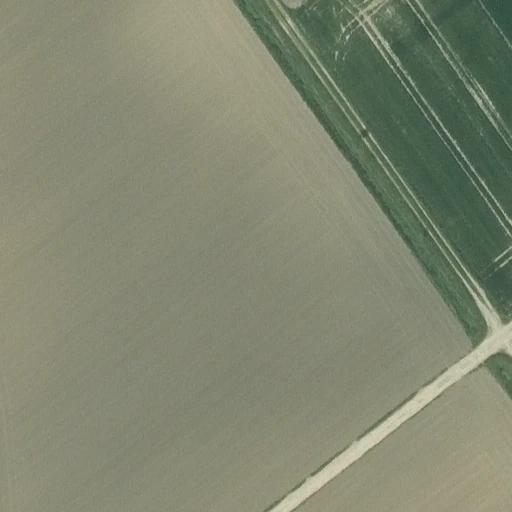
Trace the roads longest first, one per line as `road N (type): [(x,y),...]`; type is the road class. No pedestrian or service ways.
road 1 (track): [(270,0),(511,345)]
road 2 (track): [(279,511),(511,330)]
